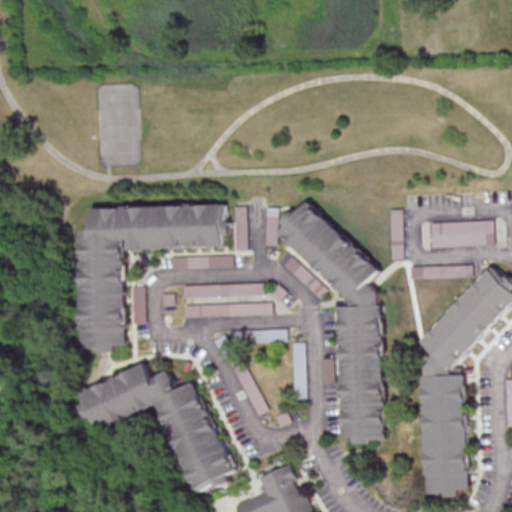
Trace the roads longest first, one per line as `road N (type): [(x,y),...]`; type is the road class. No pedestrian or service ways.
road 1 (residential): [(162,272),(153,272),(159,336),(205,342),(225,363),(265,440),(319,427)]
road 2 (residential): [(319,427),(316,303),(269,267),(162,272)]
road 3 (residential): [(319,427),(333,472),(373,511),(498,501),(511,459)]
road 4 (residential): [(205,342),(209,327),(316,324)]
